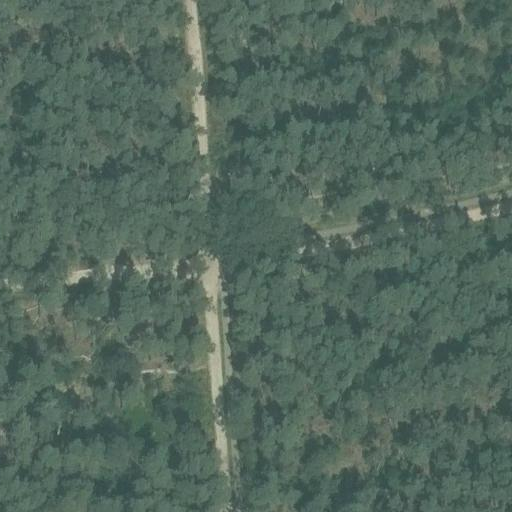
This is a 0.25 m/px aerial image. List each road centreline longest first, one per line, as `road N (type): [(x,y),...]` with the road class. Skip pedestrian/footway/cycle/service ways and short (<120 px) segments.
road 1 (track): [(223,267),(511,204)]
road 2 (track): [(185,0),(209,267)]
road 3 (track): [(209,267),(227,511)]
road 4 (track): [(0,284),(209,267)]
